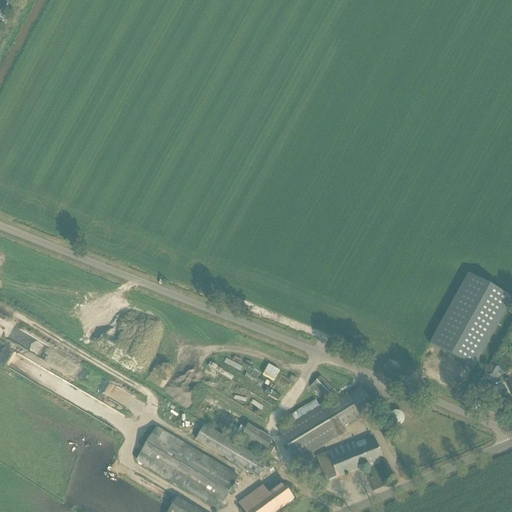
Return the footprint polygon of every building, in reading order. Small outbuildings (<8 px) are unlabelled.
[(511,299),(468,275),(430,345),(473,369),(511,299)] [(310,387),(316,393),(325,383),(320,377),(310,387)] [(278,433),(296,463),(346,433),(343,428),(366,413),(368,415),(373,412),(371,411),(374,409),(360,387),(321,411),(319,408),(278,433)] [(267,445),(270,440),(241,422),(233,435),(268,457),(273,448),(267,445)] [(196,441),(256,477),(258,478),(264,468),(268,470),(271,466),(204,426),(196,441)] [(137,461),(218,510),(238,478),(156,429),(137,461)] [(316,457),(326,482),(383,459),(374,437),(355,444),(355,442),(316,457)] [(243,511),(276,511),(294,499),(279,480),(265,490),(263,486),(238,504),(243,511)] [(168,511),(197,511),(177,499),(168,511)]
